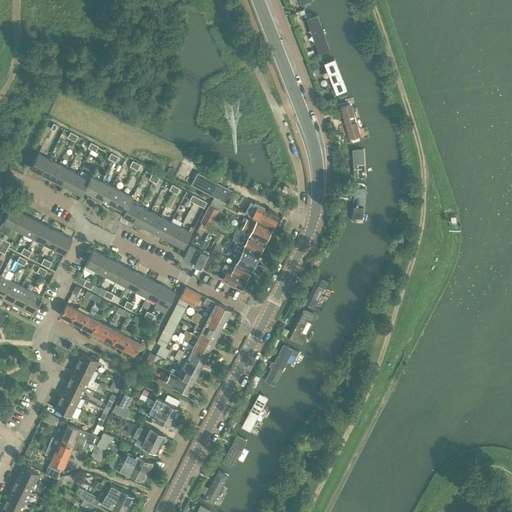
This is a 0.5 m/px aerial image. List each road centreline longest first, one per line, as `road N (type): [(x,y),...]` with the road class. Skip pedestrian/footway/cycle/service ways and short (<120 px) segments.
road 1 (track): [(309,511),(376,372),(424,220),(420,142),(371,0)]
road 2 (residential): [(312,223),(315,150),(258,0)]
road 3 (residential): [(165,511),(264,320)]
road 4 (residential): [(157,492),(251,313)]
road 5 (residential): [(251,313),(88,227)]
road 6 (residential): [(18,438),(53,366),(43,344),(48,320)]
